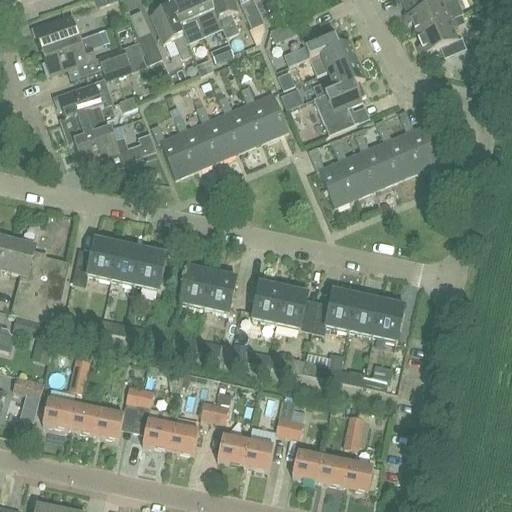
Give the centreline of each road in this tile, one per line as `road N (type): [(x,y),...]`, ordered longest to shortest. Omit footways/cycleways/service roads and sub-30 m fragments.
road 1 (residential): [(0,184),(452,282)]
road 2 (residential): [(452,282),(485,116),(471,98),(412,83),(359,0)]
road 3 (residential): [(0,455),(257,511)]
road 4 (residential): [(397,511),(452,282)]
